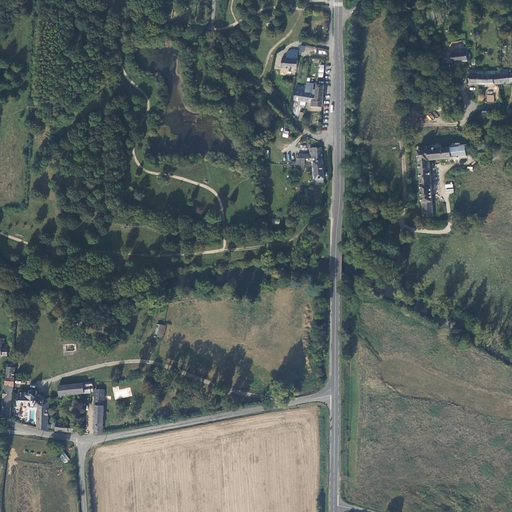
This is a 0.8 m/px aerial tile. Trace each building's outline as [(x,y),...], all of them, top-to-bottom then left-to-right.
[(468,61),(467,47),(464,47),(464,44),(457,46),(451,46),(451,53),(444,53),(445,63),(468,61)] [(297,60),(298,50),(290,49),(287,52),(287,59),(297,60)] [(297,69),(298,60),(297,60),(287,59),(283,58),(281,68),(297,69)] [(478,84),(478,71),(478,70),(470,70),(469,84),(478,84)] [(501,84),(500,74),(500,70),(499,70),(478,71),(478,84),(494,84),(501,84)] [(511,73),(509,73),(508,70),(500,70),(500,74),(501,84),(511,83),(511,73)] [(323,107),(324,85),(317,84),(316,90),(308,89),(308,87),(306,86),(305,93),(309,93),(308,102),(310,102),(312,103),(312,106),(323,107)] [(308,102),(309,93),(305,93),(306,86),(297,85),(294,100),(308,102)] [(498,150),(497,143),(477,144),(477,149),(478,151),(498,150)] [(467,156),(466,148),(468,147),(468,145),(465,146),(459,146),(459,144),(455,145),(455,147),(436,149),(436,147),(432,148),(433,148),(430,149),(427,146),(424,147),(425,150),(418,151),(420,173),(423,217),(427,216),(434,216),(433,202),(431,177),(430,169),(429,160),(451,158),(467,156)] [(323,158),(322,148),(310,148),(310,154),(301,154),(301,158),(305,158),(308,158),(313,158),(322,159),(323,158)] [(301,164),(301,158),(301,154),(298,154),(298,159),(297,159),(297,161),(292,161),(292,164),(300,164),(301,164)] [(324,179),(322,159),(313,158),(316,179),(324,179)] [(445,184),(446,193),(453,192),(453,184),(445,184)] [(163,338),(166,325),(158,324),(155,337),(163,338)] [(13,378),(13,369),(9,369),(9,365),(8,365),(6,365),(5,384),(13,384),(14,378),(13,378)] [(60,396),(85,393),(85,385),(85,383),(59,385),(60,396)] [(2,405),(12,406),(13,384),(5,384),(3,384),(2,405)] [(118,387),(113,388),(115,399),(132,396),(130,388),(119,390),(118,387)] [(33,417),(38,417),(38,408),(49,409),(49,399),(44,398),(45,395),(37,395),(37,391),(30,390),(30,392),(26,392),(19,392),(18,403),(34,404),(33,417)] [(95,390),(94,434),(96,434),(103,433),(104,390),(95,390)] [(11,416),(12,406),(2,405),(2,410),(2,412),(10,418),(11,416)] [(48,423),(49,409),(38,408),(38,417),(37,423),(48,424),(48,423)] [(56,428),(56,430),(68,431),(68,423),(56,422),(56,428)] [(65,464),(70,459),(63,452),(58,457),(65,464)]
